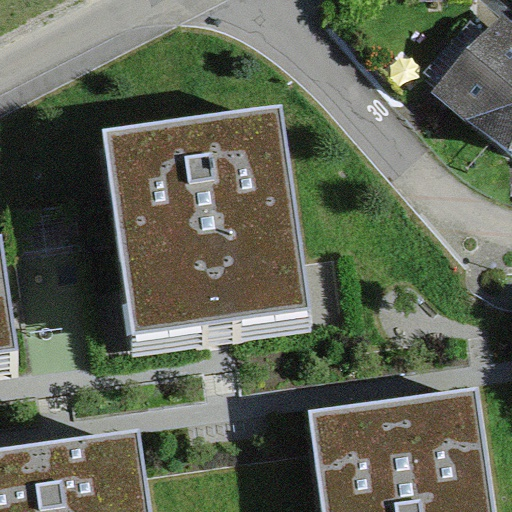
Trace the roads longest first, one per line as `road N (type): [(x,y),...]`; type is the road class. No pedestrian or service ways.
road 1 (residential): [(511,229),(452,200),(399,151),(276,0)]
road 2 (unclassified): [(0,74),(147,0)]
